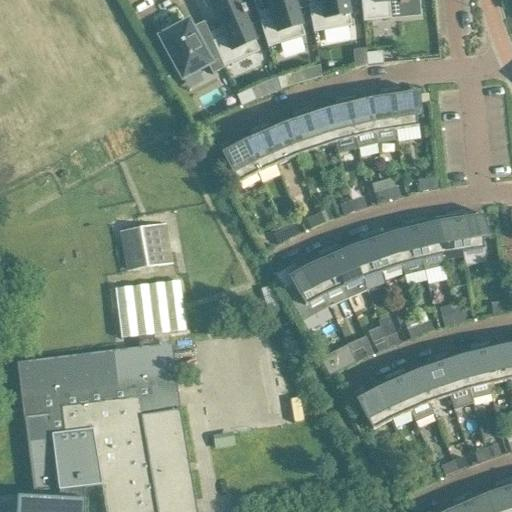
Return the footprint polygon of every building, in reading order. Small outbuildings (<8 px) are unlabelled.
[(266,0),(272,18),(259,22),(267,49),(304,37),(293,1),(295,0),(266,0)] [(320,0),(321,4),(308,7),(313,34),(351,27),(346,0),(320,0)] [(360,0),(363,23),(390,20),(389,3),(398,2),(399,6),(407,5),(407,1),(417,0),(360,0)] [(237,1),(213,11),(225,37),(213,42),(224,68),(259,52),(244,17),(246,16),(243,9),(241,10),(237,1)] [(188,23),(159,39),(182,81),(208,67),(212,75),(224,69),(214,45),(203,51),(188,23)] [(58,127),(86,114),(68,74),(40,87),(58,127)] [(414,93),(414,91),(401,93),(400,87),(389,89),(397,142),(398,142),(396,132),(418,128),(418,127),(417,127),(416,117),(421,116),(422,117),(420,96),(419,96),(419,97),(414,98),(413,93),(414,93)] [(377,145),(397,142),(389,89),(378,91),(379,97),(367,98),(375,135),(377,145)] [(375,135),(367,98),(356,101),(355,95),(344,98),(357,150),(377,145),(375,135)] [(357,150),(344,98),(334,100),(335,106),(324,109),(334,145),(337,154),(357,150)] [(334,145),(324,109),(313,112),(311,107),(301,110),(315,151),(334,145)] [(315,151),(301,110),(290,114),(292,119),(281,123),(295,158),(315,151)] [(295,158),(281,123),(271,128),(269,122),(259,127),(276,166),(295,158)] [(257,175),(276,166),(259,127),(249,131),(251,136),(240,141),(257,175)] [(238,185),(257,175),(240,141),(230,147),(228,141),(217,147),(238,185)] [(397,188),(395,189),(392,179),(383,181),(389,201),(400,198),(397,188)] [(419,192),(437,190),(436,180),(418,182),(419,192)] [(377,205),(389,201),(383,181),(371,185),(377,205)] [(366,208),(362,199),(352,202),(355,212),(366,208)] [(343,216),(355,212),(352,202),(340,207),(343,216)] [(489,240),(487,219),(486,219),(486,220),(481,221),(480,215),(481,215),(481,214),(467,216),(467,210),(456,212),(462,255),(464,268),(487,265),(485,250),(484,250),(482,240),(488,239),(489,240)] [(321,225),(332,220),(328,211),(317,216),(321,225)] [(462,255),(456,212),(445,214),(446,219),(435,221),(442,258),(462,255)] [(310,230),(321,225),(317,216),(306,221),(310,230)] [(442,258),(435,221),(423,224),(422,218),(411,221),(421,263),(424,271),(443,267),(442,258)] [(424,271),(421,263),(411,221),(401,223),(402,229),(391,231),(401,267),(404,276),(424,271)] [(165,225),(125,232),(133,272),(172,265),(165,225)] [(289,240),(300,235),(295,226),(284,231),(289,240)] [(401,267),(391,231),(380,235),(378,230),(368,233),(382,274),(401,267)] [(278,245),(289,240),(284,231),(274,236),(278,245)] [(362,281),(382,274),(368,233),(357,237),(359,242),(348,246),(362,281)] [(362,281),(348,246),(338,251),(336,245),(326,250),(348,300),(366,292),(362,281)] [(348,300),(326,250),(315,254),(318,259),(307,264),(329,308),(348,300)] [(329,308),(307,264),(297,269),(294,264),(284,270),(292,285),(283,289),(302,323),(329,308)] [(115,288),(121,339),(187,331),(181,280),(115,288)] [(492,315),(504,314),(503,304),(491,305),(492,315)] [(456,325),(467,322),(464,312),(453,316),(456,325)] [(429,323),(428,323),(425,315),(415,318),(421,336),(433,332),(429,323)] [(444,328),(456,325),(453,316),(441,319),(444,328)] [(410,340),(421,336),(415,318),(404,322),(410,340)] [(388,349),(399,344),(395,335),(384,340),(388,349)] [(377,353),(388,349),(384,340),(373,344),(377,353)] [(509,381),(502,345),(491,347),(489,342),(479,344),(489,386),(509,381)] [(511,343),(502,345),(509,381),(511,380),(511,343)] [(489,386),(479,344),(468,347),(469,353),(458,355),(469,391),(471,401),(491,396),(489,386)] [(82,511),(83,505),(84,505),(84,502),(83,502),(85,486),(102,484),(106,511),(196,511),(179,411),(179,410),(176,386),(172,352),(171,352),(171,353),(157,355),(156,349),(157,349),(157,347),(31,363),(31,364),(32,364),(33,370),(19,372),(19,371),(18,371),(22,404),(23,413),(24,420),(26,433),(33,492),(21,494),(21,493),(19,492),(19,493),(19,500),(18,511),(82,511)] [(356,364),(367,358),(362,349),(352,355),(356,364)] [(469,391),(458,355),(447,359),(446,354),(435,357),(449,398),(453,411),(472,405),(471,401),(469,391)] [(329,377),(356,364),(352,355),(325,368),(329,377)] [(429,404),(449,398),(435,357),(425,361),(427,366),(416,370),(429,404)] [(429,404),(416,370),(405,374),(403,369),(393,373),(410,413),(415,424),(434,416),(429,404)] [(391,421),(410,413),(393,373),(383,378),(385,383),(375,388),(391,421)] [(372,432),(391,421),(375,388),(365,393),(362,388),(351,394),(372,432)] [(489,460),(500,456),(497,446),(485,450),(489,460)] [(477,464),(489,460),(485,450),(474,454),(477,464)] [(456,472),(467,468),(463,458),(452,463),(456,472)] [(445,477),(456,472),(452,463),(441,468),(445,477)] [(424,487),(434,482),(430,473),(419,478),(424,487)] [(511,477),(503,481),(511,508),(511,477)] [(413,493),(424,487),(419,478),(408,484),(413,493)] [(490,511),(511,511),(511,508),(503,481),(492,484),(494,490),(483,493),(490,511)] [(490,511),(483,493),(473,498),(471,493),(460,497),(467,511),(490,511)] [(442,511),(467,511),(460,497),(450,501),(453,507),(442,511)]
